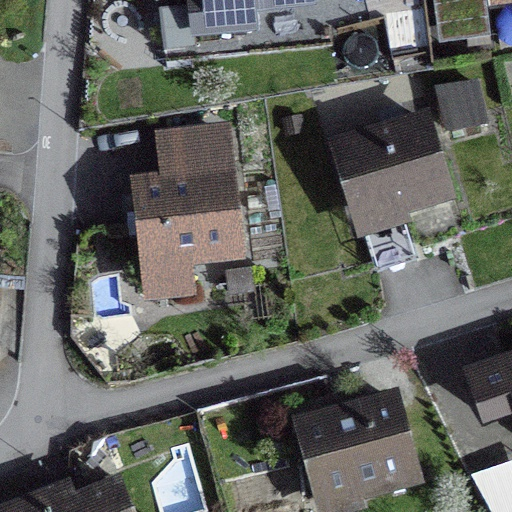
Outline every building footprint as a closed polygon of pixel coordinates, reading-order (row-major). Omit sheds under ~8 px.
[(154,0),(155,8),(159,8),(163,52),(196,49),(195,42),(261,36),(259,15),(316,10),(314,0),(154,0)] [(511,0),(432,0),(439,46),(467,42),(468,50),(492,47),(488,14),(511,10),(511,0)] [(479,80),(437,89),(446,135),(488,126),(479,80)] [(328,141),(357,243),(367,240),(377,274),(416,263),(405,229),(411,227),(409,220),(456,206),(428,112),(328,141)] [(284,119),(287,137),(307,134),(304,116),(284,119)] [(159,176),(129,180),(145,308),(198,301),(194,271),(247,264),(229,122),(153,131),(159,176)] [(511,366),(507,368),(506,364),(468,377),(484,422),(511,412),(511,366)] [(412,481),(392,404),(298,429),(319,506),(356,496),(360,511),(361,511),(385,506),(381,490),(412,481)] [(55,495),(13,511),(122,511),(114,489),(61,510),(55,495)]
